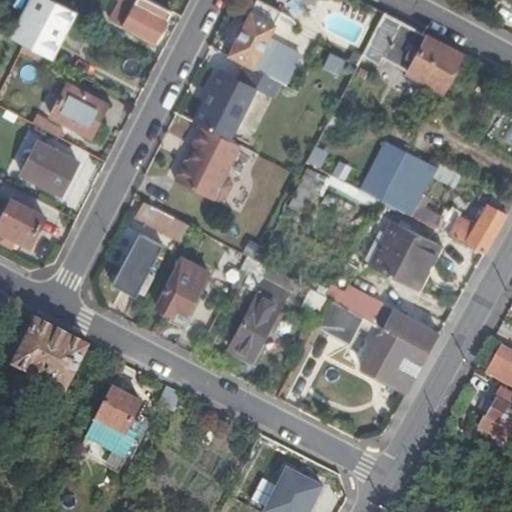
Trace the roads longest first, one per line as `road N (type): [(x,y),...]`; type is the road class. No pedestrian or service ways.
road 1 (residential): [(384,476),(51,307)]
road 2 (residential): [(51,307),(207,0)]
road 3 (unclassified): [(384,476),(511,244)]
road 4 (residential): [(511,57),(401,0)]
